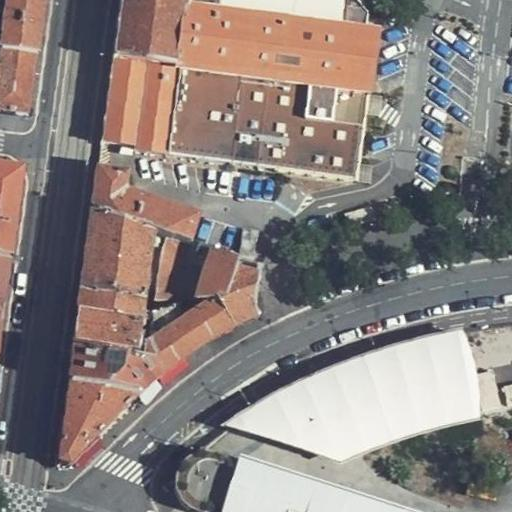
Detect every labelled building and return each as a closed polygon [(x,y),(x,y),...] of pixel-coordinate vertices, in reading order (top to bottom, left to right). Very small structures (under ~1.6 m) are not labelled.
[(8,0),(0,55),(35,59),(36,49),(40,22),(43,4),(43,0),(8,0)] [(122,0),(103,146),(134,151),(134,153),(357,185),(375,47),(373,47),(374,39),(361,36),(363,22),(357,13),(346,11),(348,0),(122,0)] [(0,55),(0,57),(0,115),(6,116),(27,119),(29,101),(31,88),(33,76),(35,59),(0,55)] [(20,177),(0,174),(0,263),(8,265),(10,252),(14,225),(19,187),(20,177)] [(96,200),(94,211),(151,235),(165,240),(195,249),(205,220),(124,196),(126,176),(99,174),(96,200)] [(370,216),(367,205),(343,212),(347,223),(370,216)] [(85,280),(83,297),(142,305),(151,235),(94,211),(93,222),(88,254),(86,270),(85,280)] [(250,234),(245,264),(260,268),(265,238),(250,234)] [(176,305),(195,249),(165,240),(160,260),(154,305),(176,305)] [(245,264),(213,254),(196,305),(214,305),(236,332),(241,329),(254,323),(260,319),(255,310),(247,295),(257,281),(256,277),(260,268),(245,264)] [(0,323),(2,310),(4,292),(7,274),(8,265),(0,263),(0,323)] [(268,270),(260,268),(256,277),(257,281),(247,295),(255,310),(268,270)] [(76,346),(74,356),(133,363),(142,305),(83,297),(81,306),(79,326),(76,346)] [(150,365),(161,378),(178,366),(195,355),(208,348),(222,340),(236,332),(214,305),(178,329),(173,309),(151,316),(151,347),(143,350),(141,364),(150,365)] [(223,429),(333,463),(474,415),(459,333),(433,338),(404,345),(385,351),(363,358),(338,368),(315,378),(290,391),(275,400),(223,429)] [(72,379),(71,387),(134,398),(148,387),(161,378),(150,365),(141,364),(133,363),(74,356),(73,367),(72,379)] [(476,371),(480,407),(511,404),(511,387),(496,389),(495,370),(476,371)] [(134,398),(71,387),(70,395),(67,411),(65,426),(64,438),(60,464),(69,465),(89,443),(97,433),(124,407),(134,398)] [(185,488),(188,496),(196,494),(202,476),(208,478),(216,453),(226,457),(227,453),(225,453),(214,451),(208,452),(200,456),(194,461),(187,470),(185,482),(185,488)] [(200,510),(203,511),(406,511),(227,453),(226,457),(216,453),(208,478),(202,476),(196,494),(188,496),(189,500),(193,505),(200,510)]
